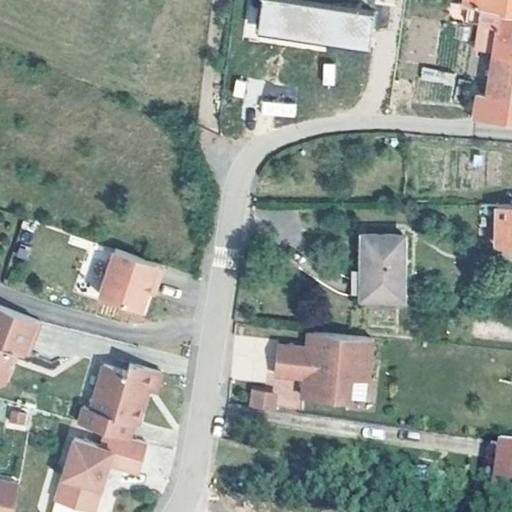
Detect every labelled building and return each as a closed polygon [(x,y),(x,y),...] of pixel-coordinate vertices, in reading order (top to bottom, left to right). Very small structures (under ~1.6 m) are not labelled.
[(369,40),(372,14),(275,0),(261,0),(257,30),(326,40),(327,34),(369,40)] [(496,13),(511,15),(511,0),(461,0),(460,8),(496,13)] [(490,58),(511,61),(511,15),(496,13),(490,58)] [(367,51),(369,40),(327,34),(326,40),(325,44),(367,51)] [(485,97),(482,121),(511,123),(511,61),(490,58),(485,97)] [(231,97),(254,105),(261,84),(237,77),(231,97)] [(471,120),(482,121),(485,97),(474,96),(471,120)] [(261,115),(296,116),(296,102),(261,102),(261,115)] [(511,206),(489,206),(489,214),(499,214),(498,246),(511,246),(511,206)] [(403,234),(362,232),(359,294),(400,296),(403,234)] [(150,312),(156,293),(160,282),(166,284),(171,267),(123,251),(108,297),(150,312)] [(160,282),(156,293),(162,295),(166,284),(160,282)] [(0,384),(1,385),(8,381),(13,363),(8,362),(12,350),(27,354),(37,320),(0,305),(0,384)] [(372,338),(308,331),(306,347),(278,343),(273,373),(302,377),(299,396),(345,403),(349,380),(365,383),(372,338)] [(112,367),(99,410),(92,407),(86,424),(112,432),(137,440),(142,424),(146,426),(156,392),(164,394),(170,375),(138,365),(136,374),(112,367)] [(248,406),(268,409),(271,395),(250,392),(248,406)] [(137,440),(112,432),(107,447),(81,439),(62,500),(94,510),(98,511),(99,511),(115,466),(144,475),(154,445),(137,440)] [(486,502),(511,507),(511,447),(495,445),(486,502)] [(0,511),(9,511),(16,480),(0,477),(0,511)] [(62,500),(57,511),(92,511),(94,510),(62,500)]
